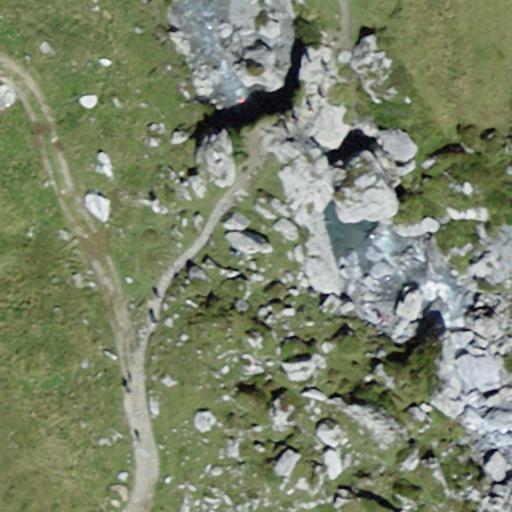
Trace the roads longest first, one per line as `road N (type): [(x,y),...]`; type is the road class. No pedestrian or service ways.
road 1 (track): [(134,379),(35,89),(0,64)]
road 2 (track): [(134,511),(148,473),(134,379)]
